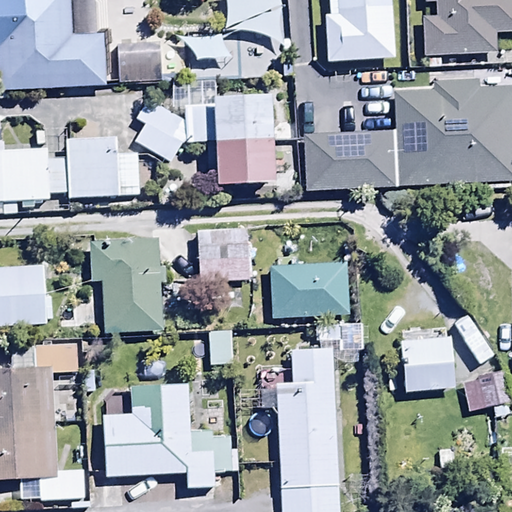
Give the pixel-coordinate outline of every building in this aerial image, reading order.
[(65,0),(0,0),(0,97),(106,92),(104,41),(68,43),(65,0)] [(388,0),(326,0),(327,20),(321,21),(324,69),(392,64),(388,0)] [(511,0),(423,0),(423,9),(435,8),(435,23),(421,23),(422,60),(496,58),(496,38),(511,37),(511,0)] [(159,56),(116,57),(118,90),(160,88),(159,56)] [(434,96),(395,97),(396,136),(398,191),(511,187),(511,93),(479,95),(479,85),(434,87),(434,96)] [(271,190),(270,102),(211,103),(211,113),(185,113),(185,126),(145,105),(135,126),(142,130),(131,150),(169,170),(185,143),(185,147),(213,146),(214,191),(271,190)] [(398,191),(396,136),(304,139),(306,194),(398,191)] [(67,198),(64,146),(63,138),(45,138),(46,153),(4,155),(3,145),(0,145),(0,219),(16,219),(15,207),(20,207),(21,213),(31,213),(31,207),(48,207),(47,199),(67,198)] [(64,146),(67,198),(67,205),(137,202),(136,158),(116,158),(115,144),(64,146)] [(244,236),(196,237),(197,286),(245,285),(244,236)] [(89,288),(98,287),(100,340),(161,338),(159,290),(166,290),(165,270),(156,271),(155,245),(88,247),(89,288)] [(346,268),(266,272),(268,327),(349,323),(346,268)] [(41,269),(0,271),(0,330),(45,328),(41,269)] [(399,334),(403,399),(452,396),(449,346),(443,346),(442,332),(399,334)] [(229,335),(206,336),(209,372),(231,371),(229,335)] [(10,372),(0,372),(0,487),(18,486),(19,507),(81,505),(80,477),(55,478),(51,380),(76,379),(74,348),(9,350),(10,372)] [(337,511),(330,356),(289,358),(290,386),(274,387),(274,395),(259,395),(260,417),(273,416),(277,511),(337,511)] [(504,381),(460,391),(466,417),(491,412),(493,422),(507,419),(505,409),(510,408),(504,381)] [(100,421),(104,486),(183,481),(184,496),(214,494),(213,481),(238,480),(236,443),(214,444),(213,436),(188,437),(186,390),(129,393),(130,419),(100,421)]
